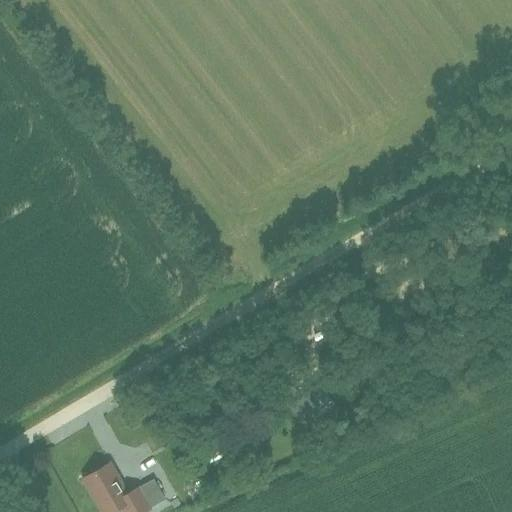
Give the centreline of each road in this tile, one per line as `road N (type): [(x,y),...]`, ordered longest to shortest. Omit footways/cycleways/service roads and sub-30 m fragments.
road 1 (track): [(134,376),(511,152)]
road 2 (unclassified): [(0,455),(134,376)]
